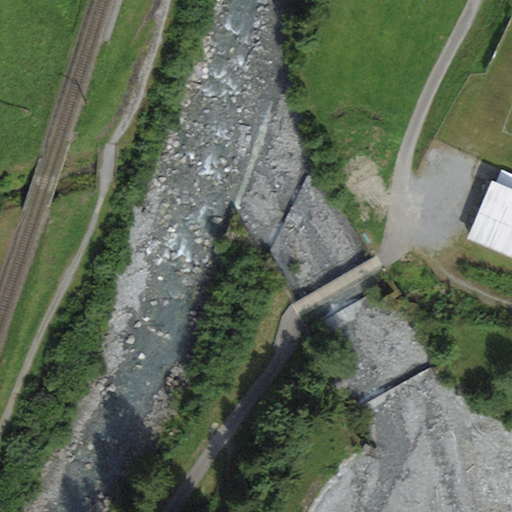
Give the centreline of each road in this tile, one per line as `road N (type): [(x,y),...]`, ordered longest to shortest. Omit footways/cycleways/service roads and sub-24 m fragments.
road 1 (track): [(170,511),(275,366),(285,324),(375,265)]
road 2 (unclassified): [(375,265),(395,239),(410,141),(473,0)]
